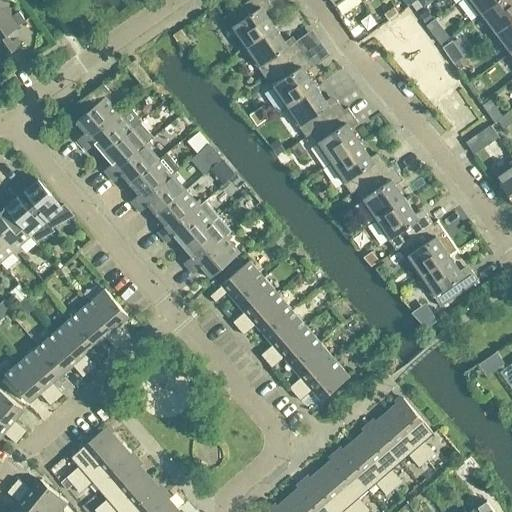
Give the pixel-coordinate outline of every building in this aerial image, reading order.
[(21,25),(8,7),(10,3),(2,0),(0,0),(0,53),(3,58),(22,44),(17,38),(12,42),(7,35),(21,25)] [(275,26),(262,7),(269,2),(268,0),(248,0),(224,17),(245,47),(275,26)] [(416,0),(411,4),(412,5),(416,11),(422,7),(416,0)] [(468,0),(480,15),(499,0),(468,0)] [(494,34),(511,20),(511,0),(499,0),(480,15),(494,34)] [(394,5),(383,12),(388,20),(399,13),(394,5)] [(427,8),(419,14),(426,23),(433,17),(427,8)] [(436,18),(427,24),(432,32),(441,25),(436,18)] [(509,53),(511,50),(511,20),(494,34),(509,53)] [(265,77),(303,51),(296,40),(288,46),(275,26),(245,47),(264,75),(260,78),(262,81),(266,78),(265,77)] [(363,27),(353,34),(358,41),(368,34),(363,27)] [(444,47),(454,63),(455,62),(463,57),(464,56),(461,51),(453,40),(444,47)] [(468,46),(461,51),(464,56),(471,51),(468,46)] [(316,86),(302,66),(310,61),(303,51),(265,77),(266,78),(286,106),(316,86)] [(463,57),(455,62),(460,69),(467,64),(463,57)] [(82,144),(122,110),(119,106),(116,109),(105,96),(110,92),(103,83),(76,102),(86,113),(76,121),(86,132),(78,139),(82,144)] [(344,110),(337,100),(329,105),(316,86),(286,106),(306,137),(310,134),(310,133),(344,110)] [(142,120),(128,105),(122,110),(82,144),(87,149),(95,142),(104,153),(133,128),(140,122),(142,120)] [(360,142),(347,123),(355,117),(348,107),(344,110),(310,133),(310,134),(330,163),(360,142)] [(504,129),(511,123),(511,114),(511,112),(498,121),(504,129)] [(109,175),(149,141),(149,140),(153,136),(140,122),(133,128),(104,153),(112,163),(104,170),(109,175)] [(499,137),(491,125),(478,134),(487,146),(499,137)] [(197,134),(185,145),(196,158),(208,147),(197,134)] [(130,184),(159,159),(149,147),(152,144),(149,141),(109,175),(113,180),(121,173),(130,184)] [(389,166),(382,156),(374,161),(360,142),(330,163),(351,193),(355,190),(389,166)] [(136,206),(176,171),(180,168),(167,152),(159,159),(130,184),(139,194),(131,201),(136,206)] [(511,161),(494,174),(511,199),(511,161)] [(405,199),(392,179),(400,174),(393,163),(389,166),(355,190),(375,219),(405,199)] [(157,215),(186,190),(176,178),(179,175),(176,171),(136,206),(140,211),(148,204),(157,215)] [(236,173),(231,177),(236,183),(241,179),(236,173)] [(61,206),(38,179),(27,188),(20,181),(15,185),(51,227),(52,227),(74,215),(64,204),(61,206)] [(51,227),(15,185),(10,190),(16,197),(6,206),(31,235),(32,235),(36,241),(55,230),(52,227),(51,227)] [(162,237),(202,202),(199,199),(196,201),(186,190),(157,215),(166,225),(158,232),(162,237)] [(433,223),(426,213),(418,218),(405,199),(375,219),(396,250),(400,247),(400,246),(433,223)] [(184,245),(218,216),(205,200),(202,202),(162,237),(167,242),(175,235),(184,245)] [(31,235),(6,206),(0,211),(0,230),(18,251),(22,248),(19,245),(31,235)] [(189,268),(229,233),(231,231),(218,216),(184,245),(192,256),(184,263),(189,268)] [(420,276),(450,255),(458,250),(437,220),(433,223),(400,246),(400,247),(420,276)] [(18,251),(0,230),(0,261),(0,262),(12,252),(15,255),(18,251)] [(211,277),(240,252),(229,239),(232,237),(229,233),(189,268),(193,273),(201,266),(211,277)] [(479,280),(471,269),(463,275),(450,255),(420,276),(441,306),(479,280)] [(237,299),(264,276),(249,260),(223,283),(224,283),(210,295),(216,302),(229,290),(237,299)] [(238,327),(278,293),(264,276),(237,299),(246,310),(233,321),(238,327)] [(128,315),(105,288),(88,302),(123,343),(129,337),(117,324),(128,315)] [(266,332),(292,309),(278,293),(238,327),(244,334),(257,323),(266,332)] [(26,298),(22,301),(30,310),(34,307),(26,298)] [(123,343),(88,302),(72,317),(94,343),(104,335),(116,348),(123,343)] [(0,331),(4,336),(17,325),(1,306),(0,307),(0,331)] [(267,361),(307,326),(292,309),(266,332),(275,342),(261,354),(267,361)] [(433,314),(421,322),(424,326),(426,328),(437,320),(436,318),(433,314)] [(94,343),(72,317),(55,331),(90,371),(96,366),(84,352),(94,343)] [(294,365),(321,342),(307,326),(267,361),(272,367),(286,355),(294,365)] [(90,371),(55,331),(38,345),(61,372),(71,363),(83,377),(90,371)] [(296,394),(336,360),(321,342),(294,365),(303,375),(289,387),(296,394)] [(61,372),(38,345),(22,360),(56,400),(63,394),(52,380),(61,372)] [(56,400),(22,360),(5,374),(28,400),(39,391),(50,405),(56,400)] [(323,399),(350,376),(336,360),(296,394),(300,400),(314,388),(323,399)] [(22,407),(0,388),(0,417),(22,436),(27,430),(13,418),(22,407)] [(434,433),(403,397),(387,411),(428,459),(435,453),(425,441),(434,433)] [(428,459),(387,411),(370,426),(401,461),(409,454),(420,466),(428,459)] [(22,436),(0,417),(0,434),(2,431),(16,443),(22,436)] [(72,483),(120,442),(106,426),(71,456),(79,466),(67,476),(72,483)] [(401,461),(370,426),(354,440),(395,488),(402,481),(392,469),(401,461)] [(395,488),(354,440),(337,454),(368,490),(376,482),(387,494),(395,488)] [(99,490),(135,459),(120,442),(72,483),(80,492),(92,481),(99,490)] [(371,511),(369,509),(359,497),(368,490),(337,454),(320,468),(357,511),(371,511)] [(97,511),(106,511),(149,475),(135,459),(99,490),(107,499),(95,509),(97,511)] [(357,511),(320,468),(304,483),(329,511),(341,511),(344,511),(357,511)] [(140,511),(163,492),(149,475),(106,511),(140,511)] [(67,476),(61,481),(66,488),(72,483),(67,476)] [(58,511),(68,501),(41,479),(32,490),(18,478),(13,484),(46,511),(58,511)] [(329,511),(304,483),(287,497),(300,511),(329,511)] [(46,511),(13,484),(7,491),(21,503),(13,511),(46,511)] [(173,511),(178,509),(163,492),(140,511),(173,511)] [(300,511),(287,497),(271,511),(300,511)] [(495,511),(487,500),(468,511),(495,511)]
